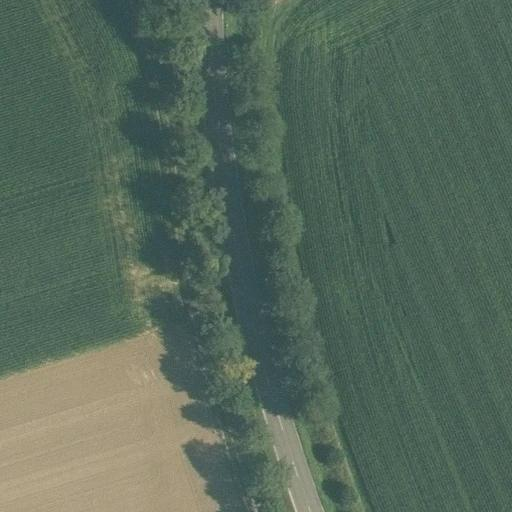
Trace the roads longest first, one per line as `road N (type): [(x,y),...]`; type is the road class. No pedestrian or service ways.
road 1 (track): [(318,0),(280,18),(283,97),(322,342),(376,511)]
road 2 (track): [(130,0),(171,106),(210,330),(260,511)]
road 3 (secondary): [(317,511),(270,351),(239,193),(224,0)]
